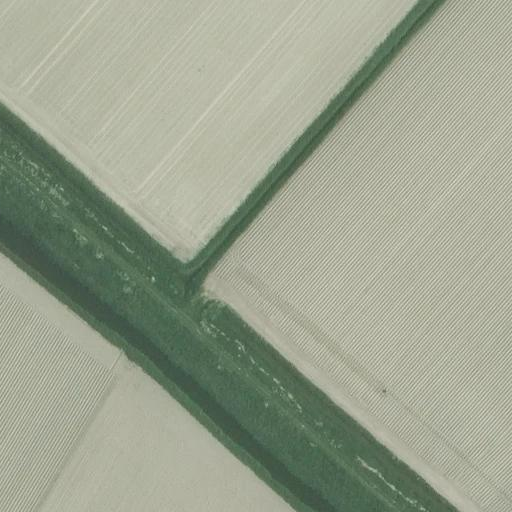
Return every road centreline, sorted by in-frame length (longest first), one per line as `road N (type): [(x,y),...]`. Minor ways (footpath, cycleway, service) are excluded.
road 1 (track): [(0,168),(395,511)]
road 2 (track): [(0,80),(164,216)]
